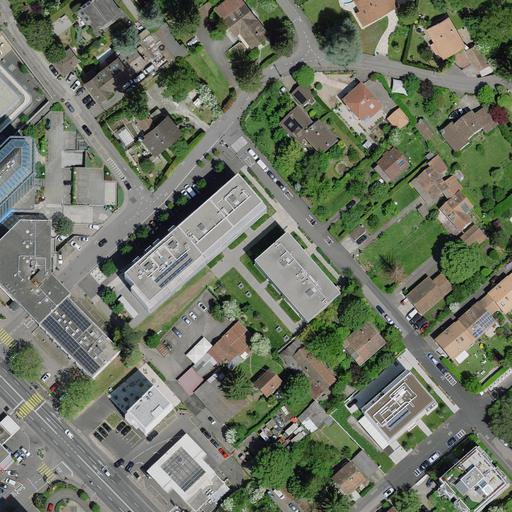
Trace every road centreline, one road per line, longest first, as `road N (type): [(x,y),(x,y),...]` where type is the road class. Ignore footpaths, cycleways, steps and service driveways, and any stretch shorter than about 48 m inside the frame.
road 1 (residential): [(223,123),(476,413)]
road 2 (residential): [(149,205),(0,4)]
road 3 (residential): [(0,345),(149,205)]
road 4 (residential): [(314,61),(366,60),(471,84),(511,77)]
road 5 (residential): [(360,511),(476,413)]
